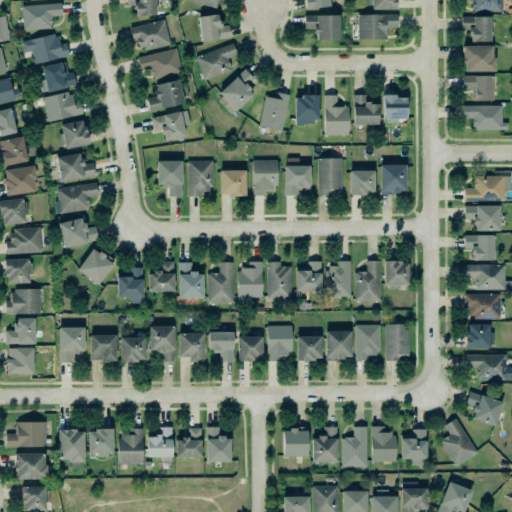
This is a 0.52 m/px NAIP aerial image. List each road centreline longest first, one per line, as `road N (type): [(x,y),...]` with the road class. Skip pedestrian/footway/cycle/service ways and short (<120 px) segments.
road 1 (residential): [(0,397),(433,397)]
road 2 (residential): [(433,397),(430,0)]
road 3 (residential): [(432,226),(138,227)]
road 4 (residential): [(138,227),(96,0)]
road 5 (residential): [(267,5),(281,56),(431,62)]
